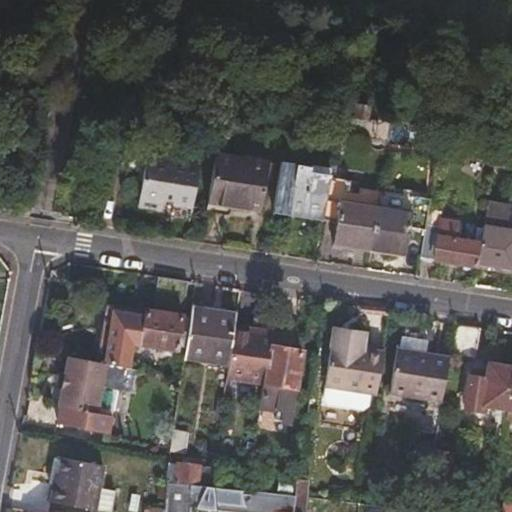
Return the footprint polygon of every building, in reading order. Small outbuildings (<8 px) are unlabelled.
[(203,28),(203,42),(232,42),(231,37),(247,37),(247,22),(216,23),(215,28),(203,28)] [(511,144),(496,142),(492,166),(511,169),(511,144)] [(214,153),(206,200),(258,209),(267,162),(214,153)] [(196,163),(145,154),(135,203),(158,207),(160,196),(171,198),(170,201),(189,204),(196,163)] [(281,161),(272,210),(320,219),(327,181),(329,169),(281,161)] [(327,181),(320,219),(336,222),(334,241),(368,247),(369,247),(376,204),(340,199),(342,184),(327,181)] [(376,204),(369,247),(405,253),(409,226),(424,229),(425,221),(429,197),(414,195),(411,211),(376,204)] [(484,221),(477,264),(511,269),(511,226),(509,226),(511,204),(511,201),(487,198),(484,221)] [(420,255),(477,264),(484,221),(440,213),(438,224),(425,221),(424,229),(420,255)] [(185,307),(187,279),(160,277),(158,305),(185,307)] [(234,312),(189,306),(182,355),(226,362),(231,329),(234,312)] [(179,316),(144,311),(139,344),(174,350),(179,316)] [(479,326),(453,322),(448,353),(473,357),(479,326)] [(231,329),(226,362),(224,375),(260,381),(268,332),(252,329),(251,333),(231,329)] [(375,392),(381,351),(359,348),(361,336),(332,331),(324,385),(326,385),(375,392)] [(442,396),(448,357),(423,353),(425,337),(399,334),(397,349),(394,349),(388,393),(441,401),(442,396)] [(139,368),(66,355),(63,372),(61,386),(55,415),(114,426),(120,390),(134,393),(139,368)] [(492,404),(508,406),(511,384),(511,366),(488,362),(482,401),(485,402),(484,407),(492,409),(492,404)] [(373,406),(375,392),(326,385),(325,399),(373,406)] [(434,447),(431,468),(449,471),(452,450),(434,447)] [(102,461),(53,453),(47,481),(53,482),(50,498),(94,506),(102,461)] [(200,464),(166,460),(164,479),(207,483),(209,470),(203,469),(200,469),(200,464)] [(309,476),(297,475),(294,491),(307,493),(309,476)] [(262,488),(244,487),(207,483),(164,479),(162,500),(178,502),(180,495),(196,497),(196,503),(212,505),(213,498),(275,504),(274,511),(292,511),(294,491),(262,488)] [(304,511),(307,493),(294,491),(292,511),(304,511)] [(161,511),(162,500),(156,500),(154,511),(161,511)]
